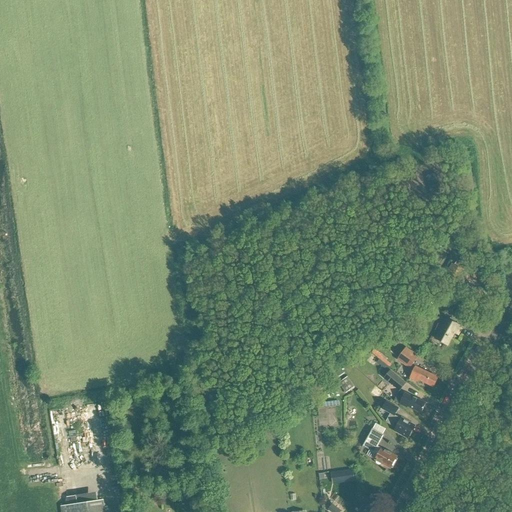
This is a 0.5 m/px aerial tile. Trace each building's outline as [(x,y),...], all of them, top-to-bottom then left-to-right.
[(433,197),(442,195),(437,175),(428,177),(433,197)] [(443,279),(456,286),(464,271),(452,264),(443,279)] [(458,335),(463,327),(446,318),(435,339),(447,345),(454,333),(458,335)] [(412,331),(418,335),(423,328),(417,324),(412,331)] [(434,387),(438,378),(423,371),(416,368),(418,365),(414,362),(418,357),(406,348),(398,359),(414,371),(411,378),(418,382),(419,380),(434,387)] [(380,357),(373,351),(371,353),(384,363),(385,361),(380,357)] [(332,375),(335,380),(345,374),(341,368),(332,375)] [(407,383),(391,370),(384,378),(400,391),(407,383)] [(355,387),(347,377),(339,383),(346,393),(355,387)] [(405,393),(404,394),(399,391),(395,401),(400,403),(399,404),(407,408),(408,407),(421,413),(426,403),(412,396),(412,397),(405,393)] [(387,401),(382,409),(390,414),(386,421),(388,423),(396,428),(395,431),(408,438),(415,426),(402,419),(401,419),(395,415),(399,408),(387,401)] [(381,441),(370,435),(364,446),(370,449),(367,455),(376,460),(376,462),(376,464),(379,465),(381,465),(381,463),(390,468),(391,467),(393,468),(396,463),(394,462),(397,457),(382,449),(381,449),(378,447),(381,441)] [(52,464),(24,470),(25,476),(53,471),(52,464)] [(353,470),(333,473),(334,481),(355,478),(353,470)] [(59,507),(65,506),(64,498),(56,499),(55,493),(41,496),(43,509),(54,507),(59,507)] [(104,511),(103,500),(65,506),(59,507),(60,511),(104,511)]
